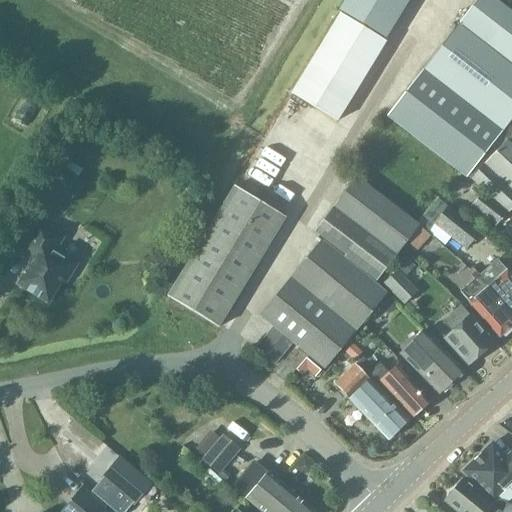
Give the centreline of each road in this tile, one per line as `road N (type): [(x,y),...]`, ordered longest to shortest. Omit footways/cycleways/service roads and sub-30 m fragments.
road 1 (unclassified): [(214,367),(438,0)]
road 2 (unclassified): [(384,503),(262,392),(214,367)]
road 3 (unclassified): [(214,367),(167,365),(0,393)]
road 4 (tertiary): [(384,503),(511,386)]
